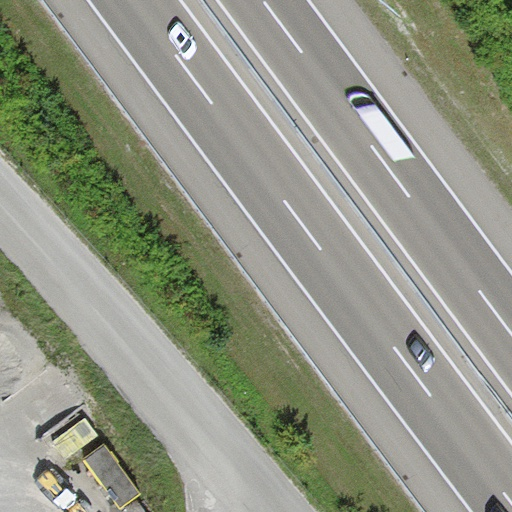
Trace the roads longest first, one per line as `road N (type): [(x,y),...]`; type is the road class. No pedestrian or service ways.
road 1 (motorway): [(136,0),(511,501)]
road 2 (motorway): [(511,331),(263,0)]
road 3 (unclassified): [(269,511),(0,222)]
